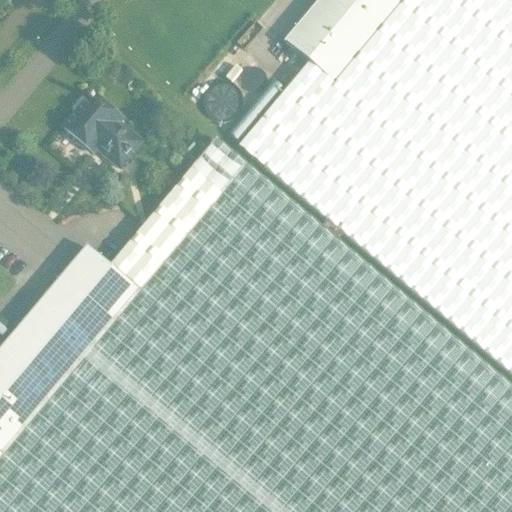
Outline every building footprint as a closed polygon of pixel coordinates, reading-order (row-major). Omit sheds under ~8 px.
[(511,0),(412,0),(337,90),(309,67),(239,151),(511,380),(511,0)] [(309,67),(337,90),(412,0),(322,0),(284,46),(309,67)] [(231,44),(208,72),(220,82),(243,54),(231,44)] [(122,123),(92,97),(86,103),(81,101),(73,112),(75,117),(63,131),(93,157),(98,152),(108,160),(107,161),(120,172),(142,146),(119,127),(122,123)] [(511,511),(511,394),(215,145),(110,270),(142,297),(5,461),(0,457),(0,511),(511,511)] [(0,353),(0,457),(5,461),(142,297),(110,270),(87,251),(0,353)]
